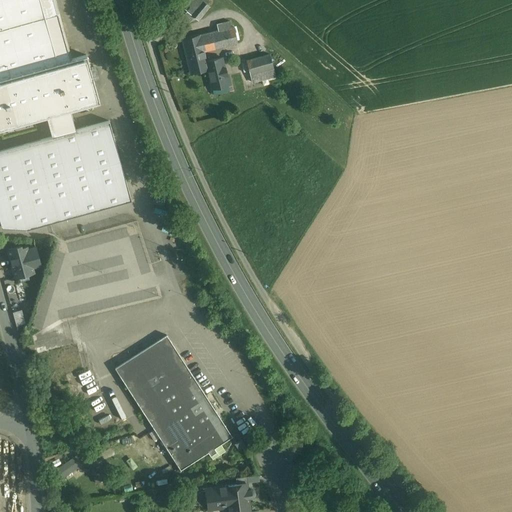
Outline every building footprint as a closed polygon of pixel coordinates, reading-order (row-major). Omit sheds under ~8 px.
[(0,0),(0,79),(58,64),(58,63),(45,17),(40,0),(0,0)] [(57,14),(53,0),(40,0),(45,17),(57,14)] [(210,6),(201,0),(190,0),(183,8),(187,12),(194,17),(198,20),(210,6)] [(194,17),(187,12),(183,16),(190,22),(194,17)] [(70,60),(57,14),(45,17),(58,63),(70,60)] [(218,31),(182,39),(186,55),(204,51),(220,47),(237,43),(233,27),(231,27),(230,21),(217,24),(218,31)] [(204,51),(186,55),(191,73),(207,69),(208,69),(209,69),(207,61),(204,51)] [(270,54),(246,61),(249,71),(250,74),(252,82),(276,76),(270,54)] [(58,64),(0,79),(0,129),(49,116),(70,110),(99,102),(87,55),(70,60),(58,63),(58,64)] [(222,58),(207,61),(209,69),(208,69),(208,72),(225,68),(225,67),(222,58)] [(225,68),(208,72),(208,69),(207,69),(212,89),(228,85),(226,75),(227,75),(225,67),(225,68)] [(70,110),(49,116),(54,136),(0,151),(0,221),(2,227),(27,229),(131,200),(109,121),(76,130),(70,110)] [(11,263),(38,256),(36,247),(27,250),(26,247),(21,249),(20,246),(8,249),(11,263)] [(38,256),(11,263),(15,277),(33,272),(32,267),(40,265),(38,256)] [(232,437),(166,335),(115,368),(181,470),(208,452),(212,458),(214,458),(224,452),(224,450),(221,444),(232,437)] [(77,344),(38,354),(44,378),(83,368),(77,344)] [(76,456),(57,469),(63,477),(77,467),(80,471),(84,468),(76,456)] [(110,482),(101,466),(91,471),(97,484),(104,480),(106,484),(110,482)] [(246,483),(207,488),(210,506),(228,508),(228,511),(248,511),(250,511),(246,483)] [(25,511),(25,484),(0,484),(0,511),(25,511)]
